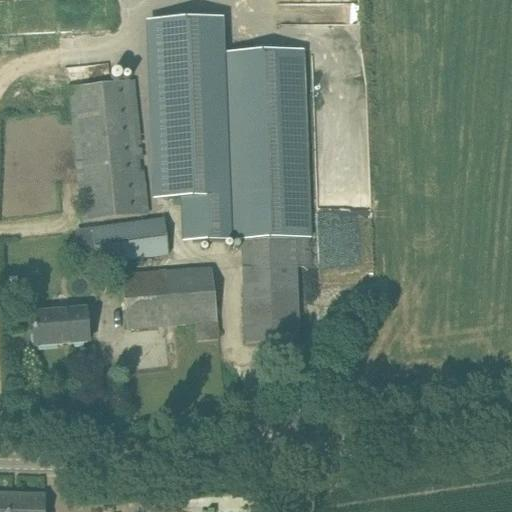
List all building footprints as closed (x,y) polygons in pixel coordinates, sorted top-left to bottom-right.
[(220,20),(146,23),(153,201),(182,200),(182,244),(228,241),(221,57),(220,20)] [(302,54),(221,57),(228,241),(242,241),(245,324),(246,344),(260,344),(299,342),(297,268),(311,267),(302,54)] [(83,222),(147,215),(134,82),(69,89),(83,222)] [(164,218),(93,228),(99,265),(169,255),(164,218)] [(218,341),(216,321),(211,269),(122,276),(125,310),(128,330),(196,324),(198,343),(218,341)] [(88,344),(86,324),(85,310),(32,314),(35,348),(88,344)] [(0,511),(43,511),(44,498),(0,496),(0,511)]
